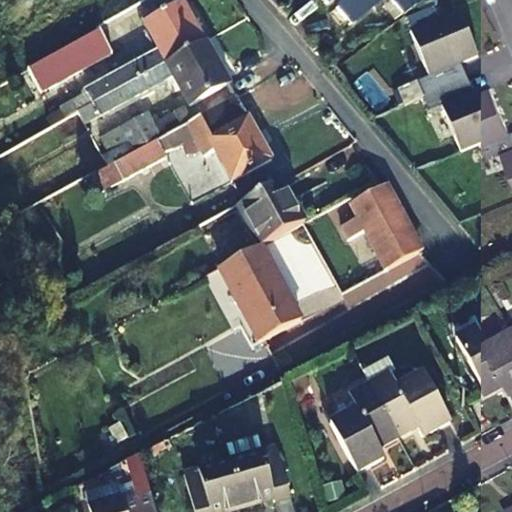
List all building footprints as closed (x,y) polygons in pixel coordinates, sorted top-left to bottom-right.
[(414,2),(412,0),(344,0),(331,11),(346,28),(382,2),(392,18),(414,2)] [(89,96),(94,105),(206,42),(184,3),(146,25),(162,55),(89,96)] [(462,13),(412,33),(430,78),(462,65),(480,58),(462,13)] [(114,56),(100,32),(29,72),(36,84),(81,59),(87,71),(114,56)] [(230,85),(206,42),(94,105),(100,117),(174,76),(191,106),(230,85)] [(419,82),(425,97),(468,81),(462,65),(430,78),(419,82)] [(425,97),(431,113),(442,109),(474,96),(468,81),(425,97)] [(509,134),(492,89),(474,96),(442,109),(460,153),(483,144),(509,134)] [(273,162),(236,95),(187,123),(207,159),(217,153),(234,184),(273,162)] [(121,130),(134,154),(158,140),(183,126),(177,114),(156,126),(150,115),(121,130)] [(511,133),(509,134),(483,144),(490,160),(501,155),(511,150),(511,133)] [(158,140),(134,154),(115,165),(125,181),(168,158),(158,140)] [(511,150),(501,155),(511,181),(511,150)] [(260,252),(261,251),(305,226),(282,186),(237,211),(260,252)] [(386,270),(419,251),(384,188),(354,204),(361,218),(341,229),(348,242),(366,232),(386,270)] [(279,282),(261,251),(260,252),(220,275),(256,340),(298,317),(293,308),(291,309),(276,284),(279,282)] [(298,317),(256,340),(261,349),(302,325),(298,317)] [(511,323),(502,329),(511,346),(511,323)] [(503,394),(511,389),(511,346),(502,329),(477,343),(471,332),(451,343),(478,395),(498,384),(503,394)] [(384,378),(363,389),(391,441),(411,431),(416,440),(444,426),(416,374),(390,388),(384,378)] [(391,441),(363,389),(344,399),(349,409),(322,422),(350,475),(377,461),(372,451),(391,441)] [(108,426),(115,439),(126,434),(118,420),(108,426)] [(284,500),(270,452),(255,456),(251,442),(219,450),(223,465),(235,507),(268,499),(269,504),(284,500)] [(219,511),(235,507),(223,465),(178,476),(188,511),(219,511)] [(80,494),(84,511),(150,511),(146,492),(131,496),(127,486),(113,490),(112,486),(80,494)] [(511,511),(511,493),(511,494),(511,505),(500,511),(511,511)]
